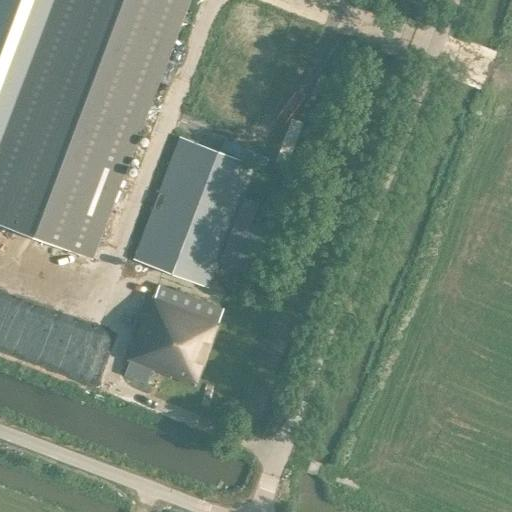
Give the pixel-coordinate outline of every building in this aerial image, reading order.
[(186,0),(56,0),(0,146),(0,223),(92,257),(92,256),(89,255),(186,0)] [(0,0),(0,146),(56,0),(0,0)] [(253,165),(179,138),(134,259),(208,287),(253,165)] [(158,285),(146,314),(144,314),(126,359),(196,386),(220,324),(218,323),(223,311),(158,285)] [(0,346),(87,381),(104,339),(0,296),(0,346)]
